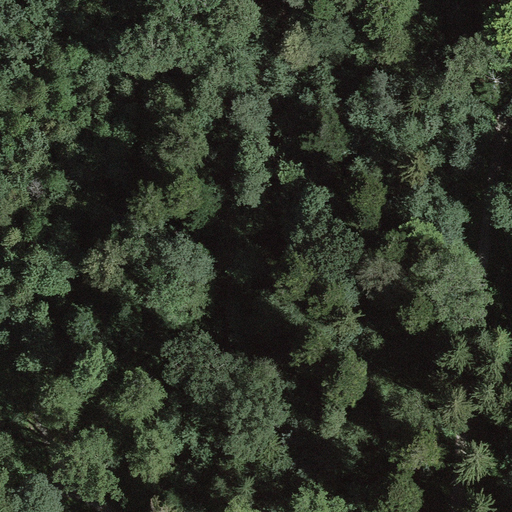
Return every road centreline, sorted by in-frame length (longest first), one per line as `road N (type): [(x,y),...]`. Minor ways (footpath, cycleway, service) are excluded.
road 1 (track): [(455,511),(511,49)]
road 2 (track): [(0,357),(75,485)]
